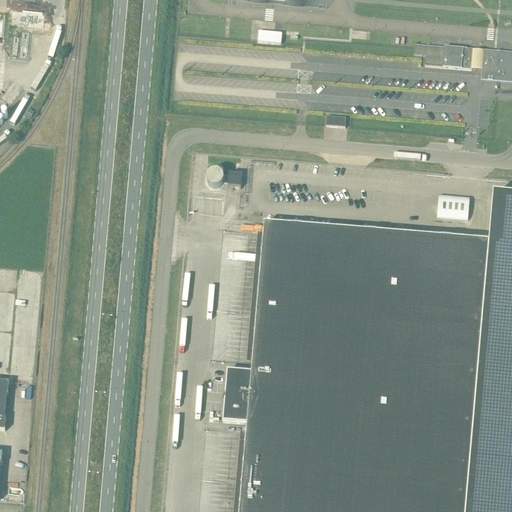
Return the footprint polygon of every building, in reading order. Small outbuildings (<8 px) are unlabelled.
[(30,19),(19,18),(19,26),(30,27),(30,19)] [(257,43),(257,44),(281,46),(282,35),(281,35),(281,36),(276,36),(276,35),(275,34),(275,36),(270,35),(270,34),(269,34),(269,35),(264,35),(264,34),(264,35),(259,34),(259,33),(258,33),(258,39),(259,39),(259,43),(257,43)] [(444,48),(443,69),(496,73),(496,78),(509,79),(510,65),(505,64),(506,54),(444,48)] [(29,110),(25,116),(30,119),(34,113),(29,110)] [(346,119),(327,118),(326,128),(345,129),(346,119)] [(207,180),(207,181),(207,182),(207,183),(208,184),(208,185),(209,186),(210,187),(211,188),(213,189),(214,189),(216,189),(218,189),(219,188),(220,187),(222,186),(222,185),(223,184),(223,183),(224,182),(224,181),(224,179),(223,179),(223,177),(222,176),(222,175),(221,174),(219,173),(218,173),(217,172),(215,172),(214,172),(213,172),(212,173),(211,173),(210,174),(209,175),(208,176),(207,178),(207,179),(207,180)] [(229,176),(228,189),(241,190),(242,177),(229,176)] [(439,196),(437,219),(468,221),(470,198),(439,196)] [(511,511),(511,198),(493,197),(489,245),(264,225),(251,375),(228,372),(223,423),(247,425),(239,511),(511,511)] [(9,384),(0,382),(0,431),(5,432),(6,420),(5,419),(7,396),(8,396),(9,384)]
